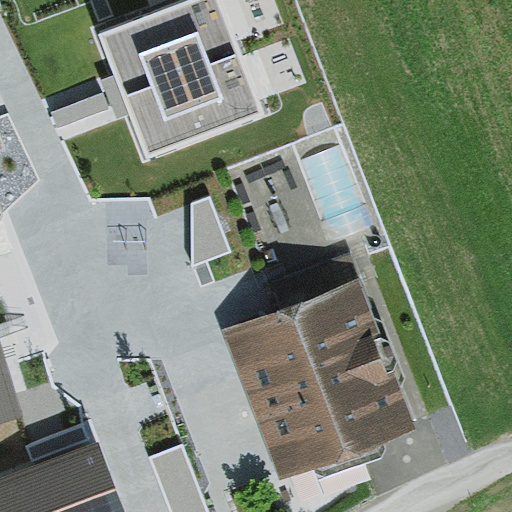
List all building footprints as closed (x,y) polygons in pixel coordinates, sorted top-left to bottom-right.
[(222,0),(199,0),(100,37),(145,159),(265,115),(222,0)] [(106,107),(102,94),(54,113),(59,125),(106,107)] [(231,252),(209,197),(192,204),(193,268),(231,252)] [(418,432),(358,278),(224,330),(284,484),(418,432)] [(0,422),(24,415),(0,334),(0,422)] [(126,511),(100,441),(0,479),(0,511),(126,511)] [(209,511),(184,448),(155,459),(175,511),(209,511)]
